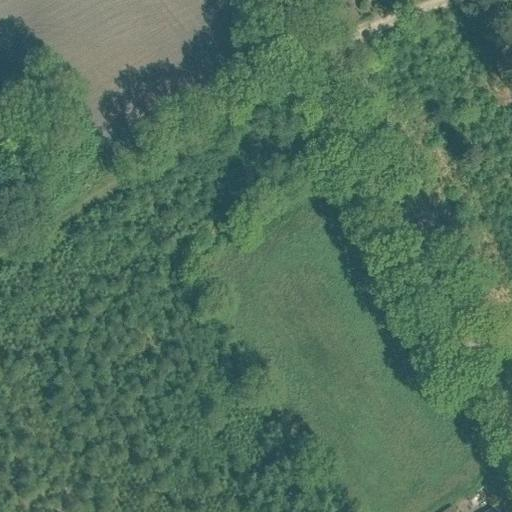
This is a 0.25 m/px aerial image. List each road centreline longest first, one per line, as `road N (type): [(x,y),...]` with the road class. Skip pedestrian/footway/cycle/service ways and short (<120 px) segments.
road 1 (track): [(511,419),(305,68)]
road 2 (track): [(0,257),(305,68)]
road 3 (track): [(305,68),(403,17),(458,0)]
